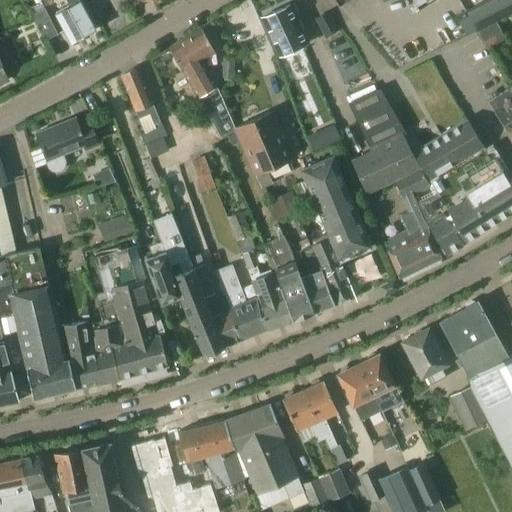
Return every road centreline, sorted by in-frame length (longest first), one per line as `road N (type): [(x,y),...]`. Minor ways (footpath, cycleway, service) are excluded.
road 1 (residential): [(0,440),(181,402),(281,369),(365,334),(511,253)]
road 2 (residential): [(210,0),(97,71),(0,119)]
road 3 (residential): [(511,159),(449,50)]
